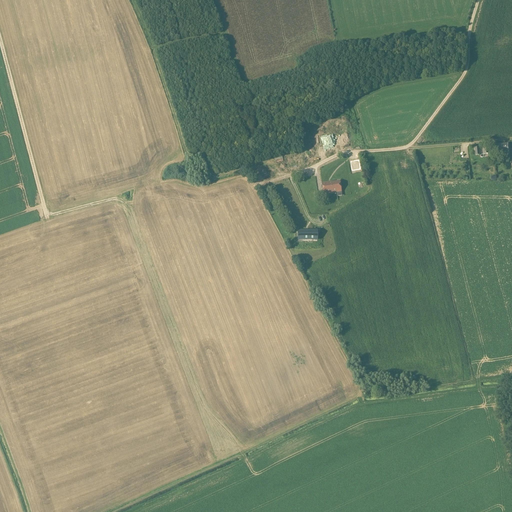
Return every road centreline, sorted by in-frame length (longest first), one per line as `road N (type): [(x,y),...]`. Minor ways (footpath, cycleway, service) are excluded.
road 1 (track): [(252,473),(204,408),(127,202),(116,198)]
road 2 (track): [(0,39),(46,216),(116,198)]
road 3 (track): [(132,0),(187,155),(202,154),(211,176),(251,165)]
road 4 (track): [(511,138),(347,152),(314,167)]
road 5 (track): [(477,0),(465,72),(404,148)]
